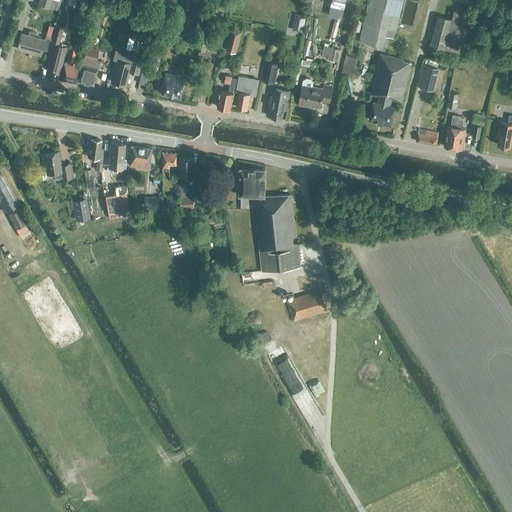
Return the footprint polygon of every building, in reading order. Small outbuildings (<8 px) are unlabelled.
[(59,10),(61,0),(38,0),(38,5),(59,10)] [(401,34),(407,0),(373,0),(366,37),(388,41),(390,32),(401,34)] [(440,42),(459,45),(464,16),(462,16),(464,7),(457,6),(456,14),(441,11),(437,37),(441,37),(440,42)] [(303,32),(305,16),(296,14),(293,30),(303,32)] [(55,26),(50,43),(55,44),(58,45),(63,28),(55,26)] [(236,53),(242,31),(233,29),(227,50),(236,53)] [(21,33),(17,48),(40,55),(42,49),(47,51),(50,43),(51,38),(45,37),(44,39),(33,36),(34,32),(28,31),(27,35),(21,33)] [(205,51),(209,35),(199,33),(195,48),(205,51)] [(47,51),(43,66),(49,68),(47,77),(58,79),(65,52),(66,48),(58,45),(55,44),(50,43),(47,51)] [(78,80),(93,84),(97,68),(99,61),(95,60),(98,49),(86,46),(81,65),(82,65),(78,80)] [(321,55),(340,61),(343,51),(324,46),(321,55)] [(71,61),(70,64),(64,62),(61,79),(76,83),(80,66),(73,64),(77,50),(69,48),(66,60),(71,61)] [(361,64),(360,51),(350,52),(350,65),(361,64)] [(161,53),(154,52),(150,70),(157,72),(161,53)] [(138,74),(143,56),(132,53),(130,63),(116,60),(111,81),(125,85),(129,72),(138,74)] [(306,62),(316,62),(316,54),(306,54),(306,62)] [(373,101),(369,120),(392,125),(396,107),(390,106),(392,100),(401,103),(411,63),(403,61),(403,60),(381,54),(380,55),(371,94),(375,95),(379,96),(377,102),(374,101),(373,101)] [(420,80),(434,83),(439,64),(425,60),(420,80)] [(248,65),(249,63),(243,62),(241,69),(246,71),(248,65)] [(266,62),(264,71),(277,74),(279,64),(266,62)] [(180,97),(183,76),(164,73),(162,85),(160,86),(159,91),(160,92),(161,93),(180,97)] [(233,100),(237,79),(232,78),(232,77),(226,75),(225,83),(230,84),(229,92),(221,90),(218,107),(230,109),(232,100),(233,100)] [(247,109),(250,94),(256,95),(258,80),(238,76),(235,91),(239,92),(236,107),(247,109)] [(311,104),(321,106),(322,101),(330,102),(332,88),(324,86),(324,90),(312,87),(313,82),(311,79),(306,78),(303,80),(299,106),(310,107),(311,104)] [(285,102),(288,103),(291,91),(276,88),(275,97),(271,96),(267,115),(271,116),(282,118),(285,102)] [(450,92),(447,107),(456,108),(459,94),(450,92)] [(474,124),(472,137),(479,139),(482,126),(483,126),(486,115),(474,113),(472,124),(474,124)] [(453,115),(451,126),(447,126),(446,134),(448,135),(447,139),(446,138),(445,147),(461,149),(462,141),(461,141),(462,137),(464,138),(466,129),(462,128),(464,119),(461,118),(462,117),(453,115)] [(508,123),(501,122),(498,137),(499,137),(498,145),(511,147),(511,140),(511,115),(510,115),(508,123)] [(417,141),(426,143),(429,131),(426,130),(427,127),(428,127),(430,121),(421,120),(420,129),(419,129),(417,141)] [(438,133),(429,131),(426,143),(436,145),(438,133)] [(98,163),(96,162),(96,169),(101,170),(102,163),(104,151),(100,150),(101,140),(90,139),(88,157),(99,158),(98,163)] [(125,169),(126,160),(124,160),(125,144),(125,143),(110,141),(110,142),(109,159),(117,160),(117,168),(125,169)] [(149,167),(151,148),(131,145),(128,165),(149,167)] [(64,179),(71,178),(69,164),(60,166),(57,152),(42,154),(44,165),(46,164),(47,174),(54,173),(55,178),(64,177),(64,179)] [(168,164),(176,163),(176,153),(162,152),(162,170),(169,170),(168,164)] [(178,176),(192,176),(192,155),(178,155),(178,176)] [(89,159),(82,161),(85,178),(87,188),(94,186),(92,175),(89,159)] [(255,196),(260,250),(262,271),(301,266),(298,245),(291,194),(265,196),(265,185),(265,179),(265,170),(266,170),(265,169),(241,169),(241,168),(240,169),(240,195),(255,196)] [(19,204),(2,174),(0,174),(0,204),(5,213),(19,204)] [(115,194),(105,196),(109,219),(130,215),(126,192),(115,194)] [(158,197),(144,197),(144,210),(158,210),(158,197)] [(72,200),(76,221),(90,218),(86,198),(72,200)] [(177,198),(163,199),(163,216),(166,218),(174,218),(174,210),(178,209),(177,198)] [(193,198),(179,198),(180,211),(193,210),(193,206),(193,198)] [(8,215),(16,229),(27,223),(19,209),(8,215)] [(120,233),(113,234),(116,247),(123,246),(120,233)] [(293,321),(327,311),(321,290),(287,300),(293,321)] [(316,366),(308,370),(320,393),(328,388),(316,366)] [(296,382),(321,429),(328,425),(324,419),(328,416),(307,377),(296,382)]
